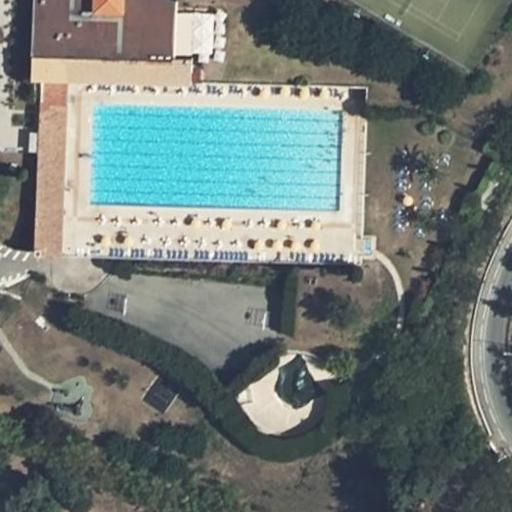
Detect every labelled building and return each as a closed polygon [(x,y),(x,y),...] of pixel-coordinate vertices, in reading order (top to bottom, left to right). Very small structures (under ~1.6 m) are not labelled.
[(34,32),(33,52),(176,55),(177,0),(42,0),(42,32),(34,32)] [(206,55),(176,55),(33,52),(33,77),(43,77),(69,78),(206,82),(206,55)] [(66,256),(69,78),(43,77),(38,255),(66,256)] [(69,78),(66,256),(369,264),(372,83),(206,82),(69,78)] [(285,269),(281,333),(333,335),(334,308),(354,309),(356,273),(285,269)] [(301,355),(235,391),(261,439),(327,403),(301,355)]
